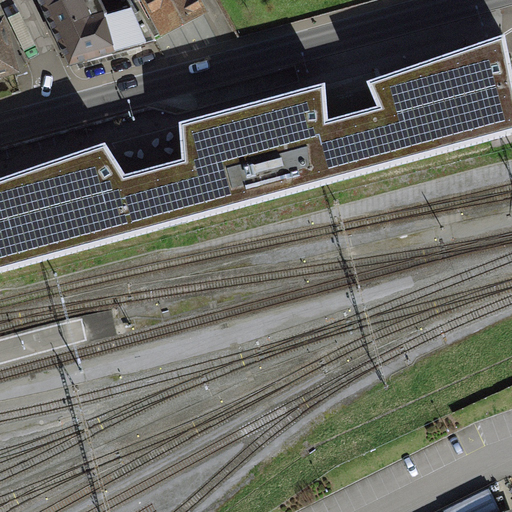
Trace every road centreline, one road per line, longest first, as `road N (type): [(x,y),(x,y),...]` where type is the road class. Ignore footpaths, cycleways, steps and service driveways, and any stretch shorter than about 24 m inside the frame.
road 1 (tertiary): [(451,4),(62,113)]
road 2 (residential): [(62,113),(10,0)]
